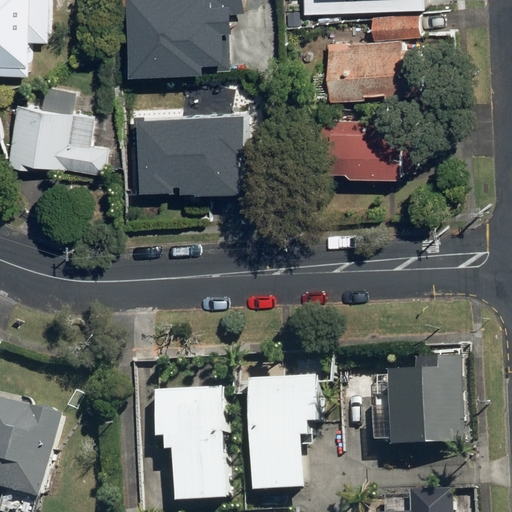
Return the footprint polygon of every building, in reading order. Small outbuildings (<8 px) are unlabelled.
[(0,0),(0,76),(2,77),(2,69),(42,70),(43,36),(59,37),(60,0),(0,0)] [(141,0),(146,69),(238,68),(235,23),(250,22),(248,0),(141,0)] [(427,37),(432,37),(431,8),(375,10),(376,36),(332,37),(334,96),(407,93),(427,37)] [(23,100),(17,160),(119,170),(122,140),(111,139),(113,122),(107,122),(109,98),(86,96),(87,87),(52,84),(51,102),(23,100)] [(0,101),(0,136),(8,134),(0,101)] [(154,185),(259,183),(259,145),(264,145),(263,106),(152,108),(154,185)] [(337,120),(338,174),(418,173),(417,119),(337,120)] [(402,379),(386,379),(388,444),(473,441),(471,349),(423,351),(423,364),(401,365),(402,379)] [(265,489),(320,485),(316,433),(321,433),(320,422),(335,420),(331,370),(256,376),(265,489)] [(165,386),(168,436),(176,436),(177,449),(185,449),(188,501),(242,497),(234,381),(165,386)] [(79,412),(0,389),(0,478),(56,494),(79,412)] [(413,492),(391,492),(391,511),(459,511),(459,483),(413,485),(413,492)]
